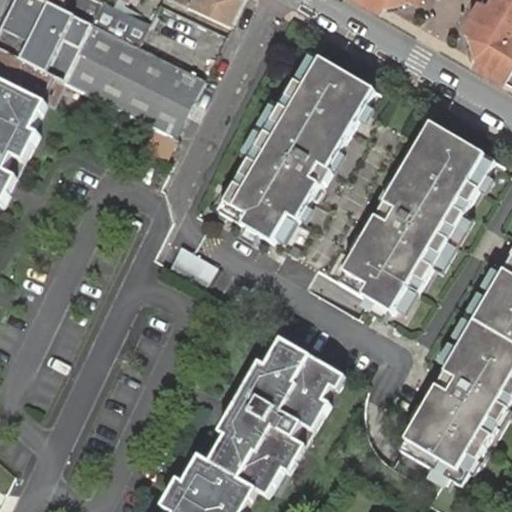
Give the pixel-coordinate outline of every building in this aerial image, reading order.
[(38,0),(20,0),(0,40),(0,52),(55,81),(65,86),(68,87),(156,131),(179,142),(180,143),(208,85),(178,70),(138,49),(95,28),(59,10),(38,0)] [(38,0),(59,10),(63,0),(120,0),(127,4),(129,0),(38,0)] [(95,28),(138,49),(141,43),(150,26),(148,26),(94,0),(63,0),(59,10),(95,28)] [(234,31),(248,0),(196,0),(195,3),(189,0),(168,0),(192,11),(234,31)] [(474,52),(476,55),(490,42),(511,19),(511,0),(485,0),(476,16),(473,20),(471,32),(471,42),(474,52)] [(489,69),(511,82),(511,19),(490,42),(476,55),(482,64),(489,69)] [(310,33),(293,23),(282,45),(299,54),(310,33)] [(181,63),(141,43),(138,49),(178,70),(181,63)] [(0,82),(43,104),(49,106),(56,111),(68,87),(65,86),(55,81),(0,52),(0,82)] [(378,95),(314,57),(221,216),(276,248),(292,220),(301,226),(378,95)] [(0,206),(6,209),(12,198),(20,182),(41,138),(35,135),(49,106),(43,104),(0,82),(0,206)] [(498,165),(431,126),(339,285),(395,318),(411,291),(421,296),(498,165)] [(145,154),(168,166),(179,142),(156,131),(145,154)] [(292,220),(276,248),(285,253),(301,226),(292,220)] [(197,264),(180,254),(174,267),(170,275),(203,293),(202,295),(206,297),(218,276),(197,264)] [(511,408),(511,266),(402,453),(393,470),(437,496),(430,507),(438,511),(457,511),(470,492),(464,490),(511,408)] [(411,291),(395,318),(405,324),(421,296),(411,291)] [(348,381),(284,344),(269,371),(262,367),(238,410),(229,425),(223,436),(229,440),(213,467),(202,461),(187,487),(180,484),(174,496),(165,510),(164,511),(248,511),(259,494),(271,500),(286,473),(292,477),(299,465),(308,450),(332,408),(326,404),(334,391),(340,394),(348,381)]
